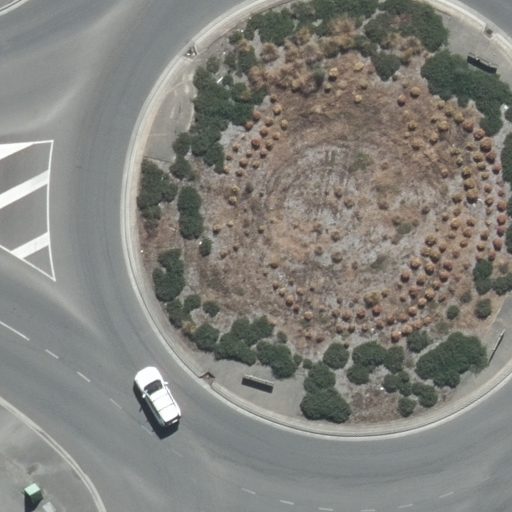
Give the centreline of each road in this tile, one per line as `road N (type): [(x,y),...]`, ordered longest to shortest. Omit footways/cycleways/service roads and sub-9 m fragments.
road 1 (trunk): [(503,463),(419,497),(328,504),(239,485),(160,441)]
road 2 (trunk): [(97,375),(60,301),(43,219),(50,137),(78,59)]
